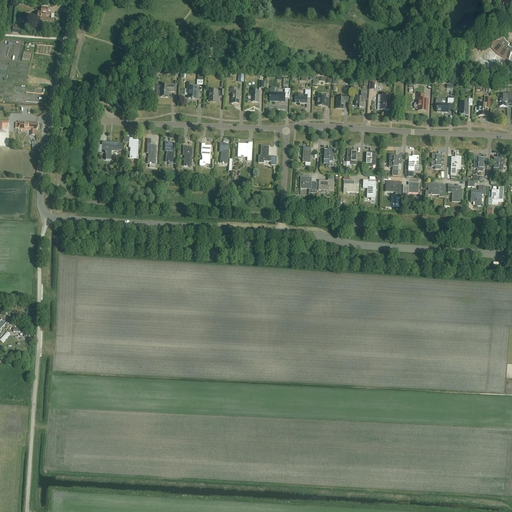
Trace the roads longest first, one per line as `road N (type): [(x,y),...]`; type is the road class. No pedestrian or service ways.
road 1 (tertiary): [(279,230),(48,217),(40,204),(43,145),(76,0)]
road 2 (tertiary): [(511,255),(279,230)]
road 3 (residential): [(511,138),(285,131)]
road 4 (residential): [(285,131),(114,120),(110,111)]
